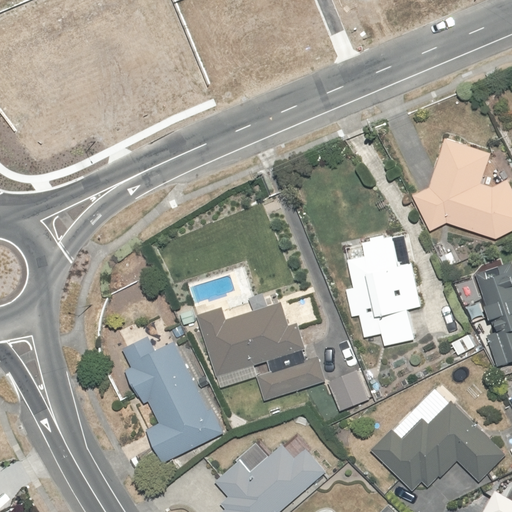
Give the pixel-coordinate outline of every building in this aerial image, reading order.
[(450,139),(436,188),(418,197),(437,233),(452,224),(500,239),(511,233),(511,187),(486,180),(494,152),(450,139)] [(350,259),(358,287),(346,290),(355,319),(361,317),(370,346),(389,341),(390,347),(460,327),(434,239),(401,249),(395,229),(365,238),(369,254),(350,259)] [(479,328),(496,322),(503,343),(492,347),(499,367),(511,362),(511,260),(487,269),(483,270),(461,279),(479,328)] [(228,311),(205,319),(223,371),(217,373),(222,389),(263,375),(271,397),(331,377),(324,358),(313,362),(300,325),(294,327),(287,305),(232,324),(228,311)] [(165,463),(227,431),(215,409),(214,409),(178,339),(160,348),(154,337),(128,350),(136,366),(128,369),(138,388),(140,387),(149,405),(153,403),(164,423),(149,431),(165,463)] [(375,398),(363,371),(333,384),(345,411),(375,398)] [(376,452),(419,491),(429,480),(437,487),(462,460),(486,481),(511,452),(511,450),(453,397),(447,403),(437,394),(419,413),(425,419),(406,439),(396,430),(376,452)] [(283,511),(332,469),(312,446),(299,458),(288,445),(274,457),(264,445),(221,482),(234,497),(226,504),(232,510),(229,511),(283,511)] [(511,511),(511,498),(501,492),(490,511),(511,511)]
